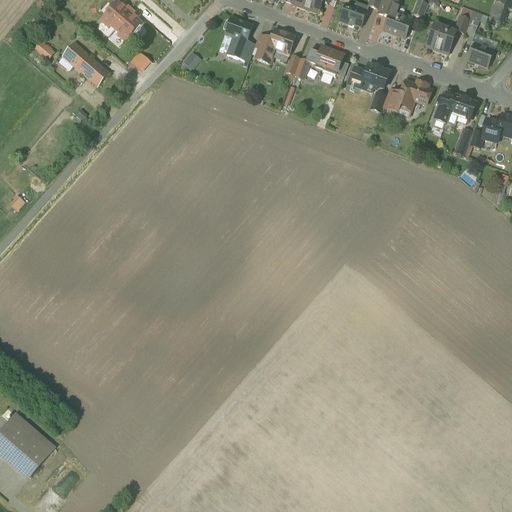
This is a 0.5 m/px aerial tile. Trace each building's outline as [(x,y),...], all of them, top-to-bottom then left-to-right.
[(293,0),(292,4),(297,6),(297,7),(318,15),(323,3),(326,4),(326,5),(329,6),(330,0),(293,0)] [(371,0),(369,8),(378,11),(381,0),(371,0)] [(399,7),(383,1),(378,15),(389,19),(391,15),(395,17),(399,7)] [(419,2),(414,16),(423,20),(428,6),(419,2)] [(125,10),(117,3),(102,21),(103,21),(101,23),(109,30),(110,28),(114,31),(116,30),(118,27),(120,25),(122,23),(127,17),(130,14),(132,11),(127,7),(125,10)] [(368,13),(346,6),(340,23),(348,26),(349,25),(362,29),(368,13)] [(136,15),(132,11),(130,14),(127,17),(122,23),(120,25),(118,27),(116,30),(114,31),(119,35),(117,37),(124,44),(126,42),(127,42),(142,25),(134,18),(136,15)] [(395,17),(391,15),(389,19),(384,33),(405,41),(412,23),(395,17)] [(470,22),(460,18),(455,32),(465,36),(470,22)] [(253,28),(232,20),(226,37),(233,40),(227,56),(243,62),(249,45),(247,44),(253,28)] [(478,28),(472,26),(468,37),(474,39),(478,28)] [(456,34),(436,27),(427,49),(448,57),(456,34)] [(271,44),(266,42),(267,40),(266,40),(263,49),(262,49),(261,51),(257,61),(271,66),(275,55),(277,54),(278,52),(289,56),(288,58),(289,58),(296,39),(275,31),(271,44)] [(256,48),(255,49),(261,51),(262,49),(263,49),(266,40),(260,37),(256,48)] [(49,63),(55,54),(41,43),(34,51),(49,63)] [(109,76),(74,45),(63,59),(98,89),(109,76)] [(256,48),(249,45),(243,62),(249,64),(255,49),(256,48)] [(495,53),(474,46),(468,62),(488,70),(495,53)] [(344,57),(323,49),(320,55),(311,52),(306,63),(310,65),(316,67),(315,69),(324,72),(336,77),(337,77),(337,76),(336,76),(337,74),(338,74),(342,63),(344,57)] [(151,64),(139,54),(130,64),(142,75),(151,64)] [(292,58),(286,74),(294,77),(300,61),(292,58)] [(301,61),(295,77),(304,81),(310,65),(306,63),(301,61)] [(342,63),(338,74),(337,74),(336,76),(337,76),(344,79),(345,79),(349,66),(342,63)] [(390,74),(370,66),(363,83),(364,83),(362,88),(371,91),(373,87),(384,91),(390,74)] [(397,106),(386,102),(383,109),(410,119),(416,103),(426,107),(432,92),(427,91),(428,88),(418,84),(417,87),(406,83),(406,84),(408,85),(403,98),(401,97),(397,106)] [(401,97),(390,92),(386,102),(397,106),(401,97)] [(386,98),(377,95),(371,111),(381,114),(386,98)] [(445,96),(438,115),(448,118),(449,115),(455,100),(445,96)] [(467,102),(455,98),(455,100),(449,115),(459,119),(459,118),(470,122),(476,105),(467,101),(467,102)] [(459,119),(449,115),(448,118),(447,121),(456,125),(459,119)] [(511,118),(502,116),(497,135),(511,139),(511,118)] [(474,135),(464,131),(455,155),(465,158),(474,135)] [(25,204),(17,197),(8,207),(17,214),(25,204)] [(56,450),(16,415),(0,433),(0,459),(28,483),(56,450)]
